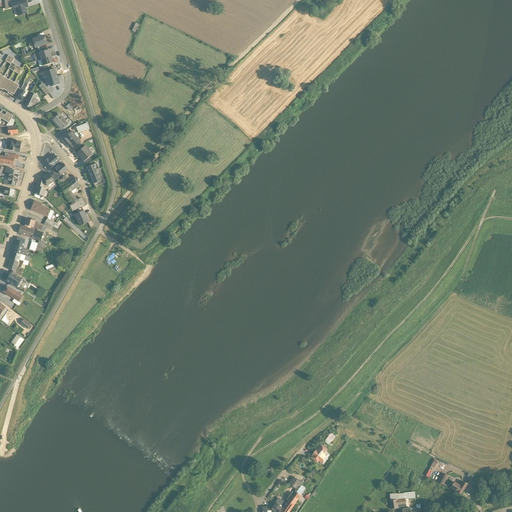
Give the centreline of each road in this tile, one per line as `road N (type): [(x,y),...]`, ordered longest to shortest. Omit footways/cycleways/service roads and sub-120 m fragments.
road 1 (track): [(481,222),(441,280),(335,396),(243,463),(206,511)]
road 2 (track): [(304,446),(453,289),(481,222)]
road 3 (track): [(300,0),(209,85),(136,183)]
road 4 (residential): [(27,119),(68,87),(44,0)]
road 5 (tertiary): [(0,267),(36,139)]
